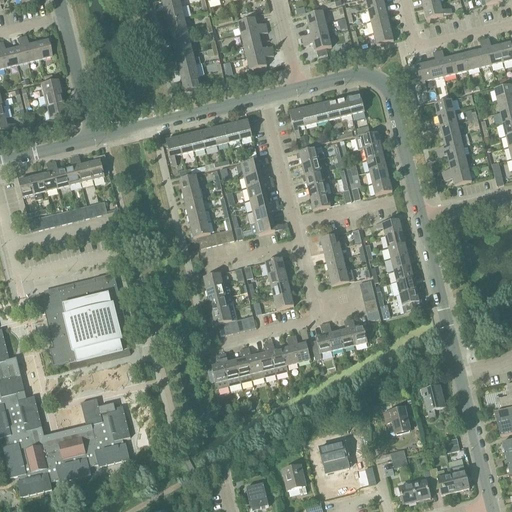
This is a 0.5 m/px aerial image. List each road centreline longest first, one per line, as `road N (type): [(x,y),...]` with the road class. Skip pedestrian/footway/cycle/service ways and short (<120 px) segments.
road 1 (tertiary): [(298,88),(359,74),(387,87),(420,217)]
road 2 (residential): [(317,311),(264,96)]
road 3 (tertiary): [(92,138),(264,96)]
road 4 (tertiary): [(459,373),(420,217)]
road 5 (residential): [(403,0),(415,47),(511,23)]
road 6 (tertiary): [(491,505),(459,373)]
road 7 (unclassified): [(92,138),(62,17)]
